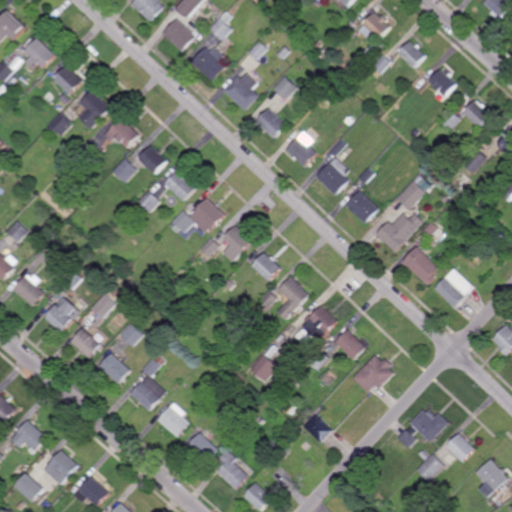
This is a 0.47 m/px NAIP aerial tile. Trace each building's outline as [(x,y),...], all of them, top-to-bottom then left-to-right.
[(154,22),(134,4),(137,0),(160,0),(168,7),(154,22)] [(205,0),(191,17),(178,6),(183,0),(205,0)] [(357,0),(342,0),(351,8),(357,0)] [(511,11),(504,19),(502,18),(500,20),(493,14),(495,11),(487,4),(490,0),(508,0),(511,3),(511,11)] [(28,27),(16,40),(10,34),(0,44),(0,18),(9,9),(28,27)] [(226,40),(214,28),(230,11),(236,16),(229,23),(236,29),(226,40)] [(384,17),(386,16),(391,20),(389,23),(393,27),(383,40),(366,26),(378,12),(384,17)] [(185,51),(166,33),(179,18),(199,36),(185,51)] [(37,41),(39,38),(58,55),(46,69),(41,64),(37,68),(28,60),(33,56),(27,50),(28,49),(24,45),(31,36),(37,41)] [(318,51),(313,47),(320,40),(324,45),(318,51)] [(260,60),(252,53),(262,41),(270,49),(260,60)] [(418,46),(420,43),(424,47),(422,49),(429,56),(418,69),(402,54),(403,53),(400,51),(403,48),(405,51),(413,42),(418,46)] [(226,55),(222,60),(229,67),(216,81),(207,72),(206,73),(194,62),(209,47),(213,51),(217,46),(226,55)] [(284,59),(278,54),(286,46),(292,51),(284,59)] [(8,81),(0,73),(0,67),(15,50),(26,59),(8,81)] [(383,74),(375,67),(386,55),(394,63),(383,74)] [(86,81),(73,94),(56,79),(57,78),(55,76),(59,72),(61,74),(70,65),(86,81)] [(448,97),(433,83),(444,70),(460,85),(448,97)] [(261,83),(256,89),(263,95),(249,111),(227,91),(241,75),(244,78),(249,73),(261,83)] [(330,86),(323,79),(328,74),(335,81),(330,86)] [(289,100),(276,88),(287,76),(300,87),(289,100)] [(95,129),(82,117),(90,108),(82,102),(95,88),(106,98),(105,100),(114,108),(95,129)] [(68,105),(61,99),(66,93),(73,99),(68,105)] [(446,110),(442,106),(447,101),(451,105),(446,110)] [(467,114),(468,113),(466,111),(468,108),(470,110),(470,109),(471,107),(472,108),(474,105),(474,104),(475,102),(476,103),(477,102),(483,107),(485,104),(488,107),(487,109),(496,117),(484,130),(467,114)] [(277,138),(259,121),(271,108),(289,125),(277,138)] [(454,132),(442,122),(453,110),(464,120),(454,132)] [(63,136),(57,130),(54,133),(49,128),(64,114),(75,125),(63,136)] [(131,148),(119,137),(115,141),(108,135),(125,117),(143,135),(131,148)] [(351,125),(347,122),(352,117),(356,120),(351,125)] [(511,152),(501,143),(511,130),(511,152)] [(307,167),(289,150),(306,132),(315,140),(310,146),(319,154),(307,167)] [(338,156),(331,149),(342,138),(349,145),(338,156)] [(96,164),(82,151),(95,139),(108,151),(96,164)] [(158,174),(148,164),(145,168),(141,164),(145,161),(142,158),(155,145),(171,161),(158,174)] [(476,173),(465,163),(479,147),(490,157),(476,173)] [(337,195),(319,177),(338,156),(352,170),(347,175),(352,180),(337,195)] [(129,183),(117,171),(129,158),(141,170),(129,183)] [(368,183),(362,177),(371,167),(378,174),(368,183)] [(200,188),(188,201),(172,188),(171,189),(168,186),(169,184),(180,171),(200,188)] [(429,192),(413,209),(400,197),(417,180),(429,192)] [(511,201),(503,193),(511,181),(511,201)] [(153,213),(149,209),(146,212),(139,206),(143,203),(142,202),(152,190),(164,202),(153,213)] [(382,208),(369,223),(349,205),(355,198),(353,196),(356,192),(358,194),(362,190),(382,208)] [(211,235),(208,233),(208,234),(202,229),(203,227),(198,222),(188,233),(183,229),(180,232),(172,225),(186,211),(193,217),(210,198),(228,215),(211,235)] [(40,215),(34,211),(38,207),(43,211),(40,215)] [(413,219),(418,213),(426,221),(421,227),(398,252),(379,234),(391,221),(395,224),(406,212),(413,219)] [(21,243),(10,232),(21,221),(32,233),(21,243)] [(433,238),(425,231),(434,221),(442,228),(433,238)] [(245,231),(246,230),(250,233),(248,235),(255,241),(236,262),(226,253),(233,245),(227,239),(239,226),(245,231)] [(210,261),(208,259),(205,262),(200,257),(202,254),(201,253),(214,238),(223,246),(210,261)] [(46,264),(37,256),(48,246),(56,254),(46,264)] [(430,285),(405,261),(419,246),(441,267),(434,275),(437,277),(430,285)] [(0,252),(9,260),(13,254),(22,262),(17,267),(18,267),(7,281),(0,274),(0,252)] [(271,281),(256,265),(268,253),(283,269),(271,281)] [(457,307),(437,288),(457,268),(476,287),(468,295),(469,295),(457,307)] [(74,291),(66,283),(76,271),(85,279),(74,291)] [(34,278),(37,275),(43,281),(39,286),(48,294),(36,307),(17,290),(30,275),(34,278)] [(288,321),(280,313),(292,300),(281,290),(294,277),(304,286),(303,287),(312,295),(288,321)] [(232,290),(227,285),(232,281),(237,286),(232,290)] [(116,296),(112,292),(116,287),(120,291),(116,296)] [(269,310),(261,302),(272,291),(280,300),(269,310)] [(106,319),(95,309),(109,294),(120,304),(106,319)] [(65,334),(49,318),(67,297),(84,312),(65,334)] [(340,321),(322,342),(318,339),(310,348),(298,336),(301,332),(302,333),(306,328),(305,327),(324,306),(340,321)] [(136,347),(124,336),(135,324),(147,336),(136,347)] [(511,327),(511,351),(509,355),(502,349),(503,347),(495,339),(501,333),(500,332),(502,329),(504,330),(509,325),(511,327)] [(357,361),(338,342),(351,329),(369,348),(357,361)] [(106,346),(94,359),(76,343),(87,330),(106,346)] [(320,370),(311,361),(322,349),(332,358),(320,370)] [(123,384),(103,367),(115,353),(135,371),(123,384)] [(154,412),(135,395),(153,376),(146,370),(161,354),(169,362),(155,378),(171,393),(154,412)] [(269,382),(254,369),(267,354),(282,367),(269,382)] [(384,361),(387,357),(394,364),(391,368),(397,374),(383,389),(379,385),(371,393),(356,378),(378,355),(384,361)] [(231,389),(226,384),(230,379),(235,384),(231,389)] [(279,394),(271,390),(275,382),(283,386),(279,394)] [(9,400),(11,398),(13,401),(11,403),(20,411),(8,425),(0,417),(0,397),(2,395),(9,400)] [(182,438),(162,421),(178,403),(186,410),(183,414),(194,424),(182,438)] [(428,413),(430,411),(437,417),(441,413),(451,422),(433,442),(420,430),(415,436),(420,440),(412,449),(400,438),(408,430),(409,431),(415,425),(413,423),(425,410),(428,413)] [(323,443),(306,427),(318,414),(335,430),(323,443)] [(265,425),(259,420),(263,417),(268,422),(265,425)] [(40,452),(30,443),(24,449),(15,440),(32,421),(51,439),(40,452)] [(211,464),(192,447),(204,434),(223,451),(211,464)] [(465,462),(449,448),(462,434),(478,449),(465,462)] [(287,460),(281,455),(287,447),(294,452),(287,460)] [(241,491),(222,474),(227,468),(220,462),(231,450),(242,460),(238,464),(253,477),(241,491)] [(428,460),(421,454),(425,450),(431,456),(428,460)] [(65,486),(48,472),(66,451),(83,466),(65,486)] [(433,482),(420,470),(435,454),(448,465),(433,482)] [(511,478),(485,503),(476,494),(488,483),(479,473),(494,459),(511,478)] [(37,505),(19,488),(31,475),(49,491),(37,505)] [(471,485),(466,482),(471,476),(475,479),(471,485)] [(102,508),(91,499),(87,504),(79,497),(95,478),(114,494),(102,508)] [(276,506),(274,504),(266,511),(264,511),(248,497),(261,484),(278,500),(277,501),(279,503),(276,506)] [(437,506),(432,500),(436,495),(442,502),(437,506)] [(23,511),(18,507),(24,501),(29,505),(23,511)] [(494,511),(491,507),(498,501),(501,506),(494,511)] [(135,511),(124,503),(117,511),(135,511)]
